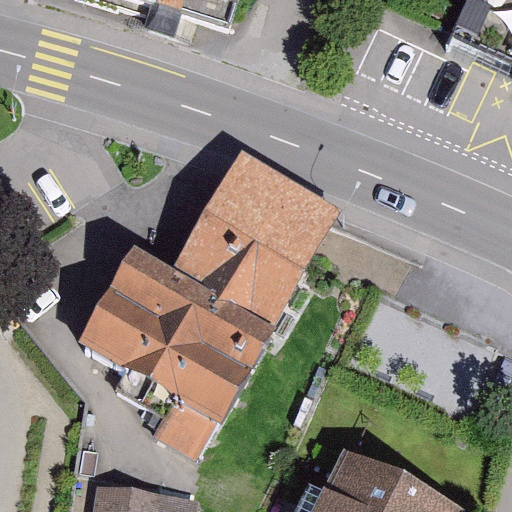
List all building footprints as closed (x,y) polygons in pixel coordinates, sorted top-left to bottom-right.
[(234,0),(139,0),(225,29),(234,0)] [(511,0),(475,0),(450,52),(511,81),(511,0)] [(348,235),(239,173),(235,181),(215,220),(187,268),(173,291),(169,298),(277,362),(348,235)] [(208,485),(277,362),(169,298),(136,278),(122,303),(92,348),(77,372),(164,438),(158,454),(208,485)] [(454,511),(367,472),(348,511),(454,511)] [(198,511),(199,510),(95,497),(93,511),(198,511)]
